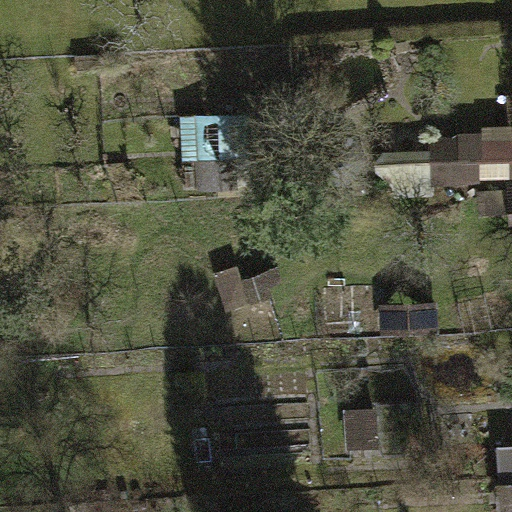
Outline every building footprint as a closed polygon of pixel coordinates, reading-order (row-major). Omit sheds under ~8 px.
[(284,113),(181,119),(184,169),(286,163),(284,113)] [(511,138),(407,144),(409,178),(511,172),(511,138)] [(438,305),(384,308),(386,341),(440,338),(438,305)] [(377,408),(349,410),(351,453),(380,451),(377,408)] [(511,447),(498,448),(501,488),(511,487),(511,447)] [(511,511),(511,487),(501,488),(502,511),(511,511)]
